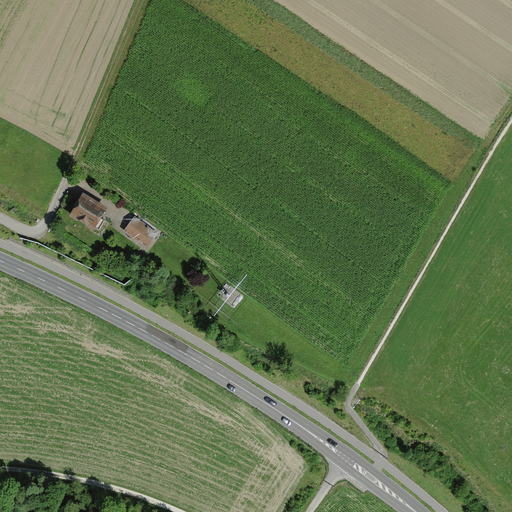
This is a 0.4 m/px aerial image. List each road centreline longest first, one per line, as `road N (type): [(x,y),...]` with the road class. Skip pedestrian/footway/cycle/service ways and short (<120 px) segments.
road 1 (secondary): [(0,260),(232,381),(415,511)]
road 2 (track): [(67,180),(142,0)]
road 3 (track): [(173,511),(90,485),(0,472)]
